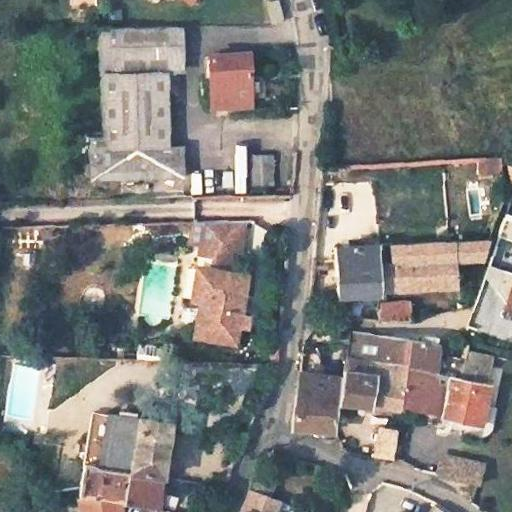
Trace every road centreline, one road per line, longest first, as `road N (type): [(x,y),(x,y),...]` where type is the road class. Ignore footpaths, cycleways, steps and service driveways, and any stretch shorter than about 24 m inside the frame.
road 1 (residential): [(292,317),(311,89),(302,0)]
road 2 (unknown): [(301,206),(0,218)]
road 3 (residential): [(262,430),(426,484),(472,511)]
road 4 (residential): [(451,329),(292,317)]
